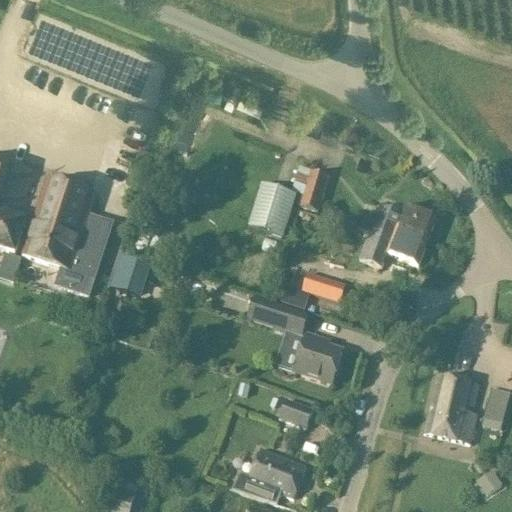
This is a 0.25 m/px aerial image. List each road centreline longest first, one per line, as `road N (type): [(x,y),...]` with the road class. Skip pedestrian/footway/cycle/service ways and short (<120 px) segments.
road 1 (residential): [(340,511),(374,391),(412,320),(448,289),(511,258)]
road 2 (unclassified): [(134,0),(364,96)]
road 3 (unclassified): [(511,254),(434,161),(364,96)]
